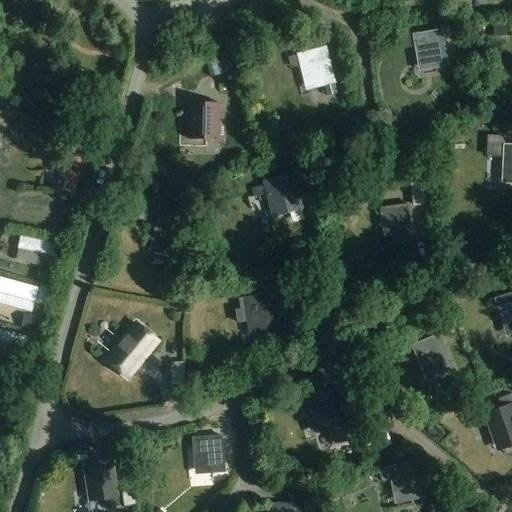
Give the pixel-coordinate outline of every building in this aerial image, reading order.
[(12,0),(14,18),(42,16),(40,0),(12,0)] [(492,26),(494,39),(506,37),(504,24),(492,26)] [(418,71),(445,66),(438,31),(411,36),(418,71)] [(326,47),(295,55),(296,56),(299,67),(299,69),(301,68),(305,84),(320,80),(321,88),(335,84),(326,47)] [(296,56),(287,58),(290,69),(299,67),(296,56)] [(207,66),(210,78),(225,73),(221,61),(207,66)] [(188,117),(190,117),(190,134),(204,134),(204,142),(218,142),(219,103),(188,103),(188,117)] [(511,181),(511,145),(505,145),(503,180),(511,181)] [(83,187),(86,162),(65,160),(62,185),(83,187)] [(259,193),(267,191),(275,218),(303,211),(293,174),(265,182),(265,183),(257,185),(259,193)] [(28,187),(25,203),(34,205),(31,217),(58,222),(61,209),(69,211),(72,197),(28,187)] [(409,205),(379,209),(384,247),(414,243),(409,205)] [(152,245),(166,248),(164,256),(177,259),(186,222),(157,215),(154,229),(156,229),(152,245)] [(37,309),(40,296),(41,297),(44,284),(1,271),(0,273),(0,287),(4,289),(1,299),(37,309)] [(39,271),(37,282),(51,284),(53,274),(39,271)] [(511,293),(493,300),(505,337),(511,335),(511,293)] [(236,325),(249,323),(250,328),(262,327),(266,330),(267,334),(278,332),(278,329),(285,328),(283,317),(276,318),(273,295),(238,299),(240,310),(234,311),(236,325)] [(24,315),(21,328),(36,332),(39,319),(24,315)] [(135,322),(103,361),(128,381),(160,342),(135,322)] [(0,335),(33,347),(37,335),(2,323),(0,328),(0,335)] [(425,383),(450,373),(436,338),(411,348),(425,383)] [(184,363),(171,363),(171,386),(184,386),(184,363)] [(0,395),(23,401),(26,387),(0,380),(0,395)] [(455,387),(452,395),(459,397),(461,389),(455,387)] [(321,434),(340,428),(329,392),(300,401),(308,426),(318,423),(321,434)] [(511,394),(497,399),(501,410),(480,417),(493,453),(511,446),(511,417),(508,408),(511,406),(511,394)] [(5,427),(14,429),(17,417),(7,415),(5,427)] [(0,430),(0,431),(0,440),(9,442),(11,433),(0,430)] [(195,476),(225,473),(222,437),(191,439),(195,476)] [(113,461),(82,465),(88,502),(105,500),(106,508),(120,506),(118,497),(113,461)] [(398,506),(425,500),(417,465),(389,470),(380,472),(383,484),(393,482),(398,506)] [(299,511),(300,510),(300,500),(289,500),(289,510),(272,509),(271,511),(299,511)]
